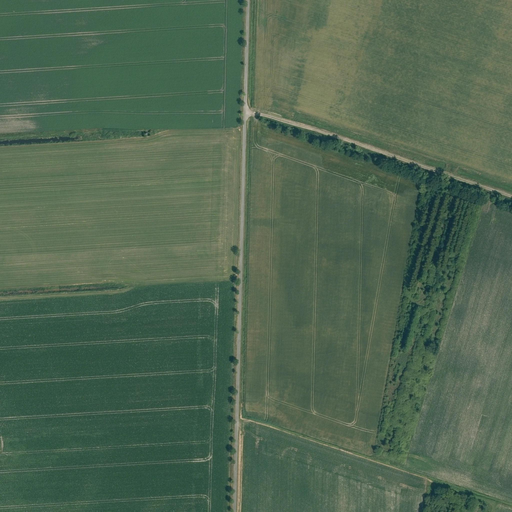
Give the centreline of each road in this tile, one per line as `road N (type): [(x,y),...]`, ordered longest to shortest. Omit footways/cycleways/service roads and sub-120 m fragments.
road 1 (unclassified): [(246,0),(233,511)]
road 2 (track): [(236,404),(266,404),(286,420),(362,445),(398,346),(412,342),(511,376)]
road 3 (track): [(511,197),(243,109)]
